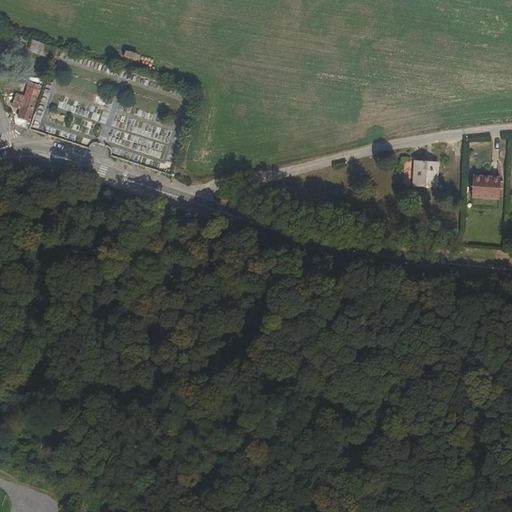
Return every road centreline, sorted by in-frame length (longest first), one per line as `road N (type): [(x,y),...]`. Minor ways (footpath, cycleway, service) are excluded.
road 1 (primary): [(170,195),(358,257),(511,271)]
road 2 (unclassified): [(511,129),(170,195)]
road 3 (primary): [(14,153),(72,160),(170,195)]
